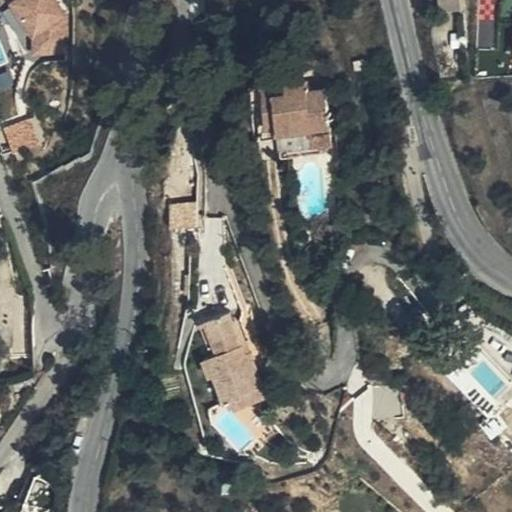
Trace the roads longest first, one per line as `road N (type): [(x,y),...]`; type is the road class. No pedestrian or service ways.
road 1 (secondary): [(88,511),(140,294),(136,173)]
road 2 (residential): [(0,456),(63,366),(104,200),(113,184),(136,173)]
road 3 (secondary): [(151,0),(135,88),(136,173)]
road 4 (secondary): [(511,271),(469,227),(437,141)]
road 5 (secondary): [(399,0),(437,141)]
